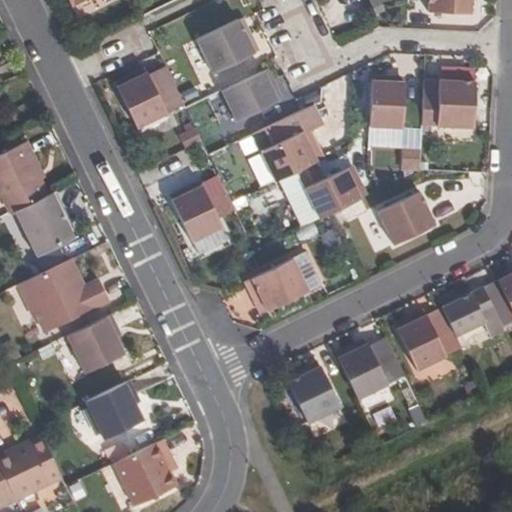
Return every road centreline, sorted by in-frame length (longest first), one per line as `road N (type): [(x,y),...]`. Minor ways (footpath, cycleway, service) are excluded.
road 1 (residential): [(205,380),(482,244),(500,227),(506,205),(511,98)]
road 2 (tertiary): [(19,0),(205,380)]
road 3 (residential): [(290,21),(310,71),(386,38),(511,43)]
road 4 (tertiary): [(205,380),(231,448),(213,511)]
